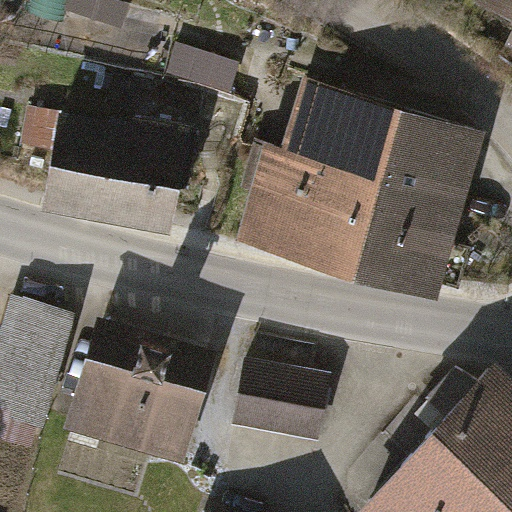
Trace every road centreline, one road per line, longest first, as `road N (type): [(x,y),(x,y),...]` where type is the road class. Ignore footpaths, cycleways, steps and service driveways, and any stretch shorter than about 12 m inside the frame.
road 1 (tertiary): [(511,338),(408,324),(0,229)]
road 2 (tertiary): [(336,0),(432,56),(511,125)]
